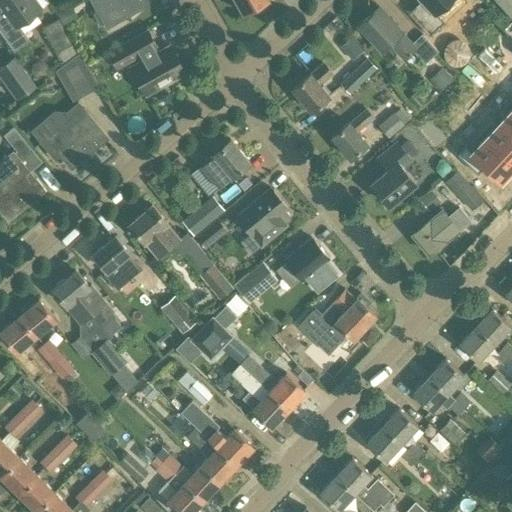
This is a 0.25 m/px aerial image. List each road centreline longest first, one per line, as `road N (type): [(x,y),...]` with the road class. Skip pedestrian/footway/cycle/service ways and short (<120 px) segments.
road 1 (residential): [(0,280),(242,79)]
road 2 (residential): [(431,319),(242,79)]
road 3 (residential): [(252,511),(431,319)]
